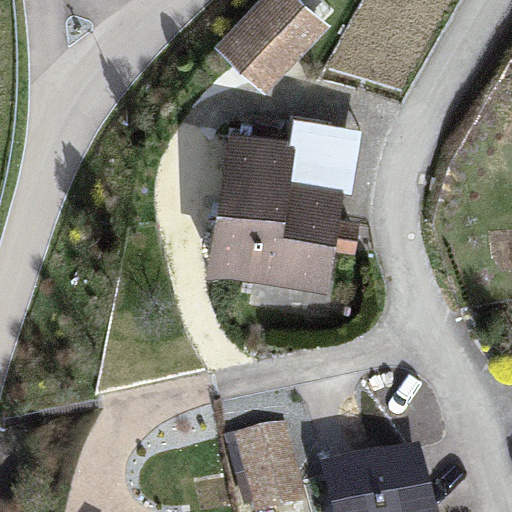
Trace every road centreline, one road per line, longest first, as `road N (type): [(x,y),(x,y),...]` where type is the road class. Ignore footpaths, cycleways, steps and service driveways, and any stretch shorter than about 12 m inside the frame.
road 1 (residential): [(485,0),(423,118),(404,187),(413,251),(500,511)]
road 2 (residential): [(53,143),(0,325)]
road 3 (residential): [(174,11),(95,84),(53,143)]
road 4 (residential): [(53,143),(46,0)]
